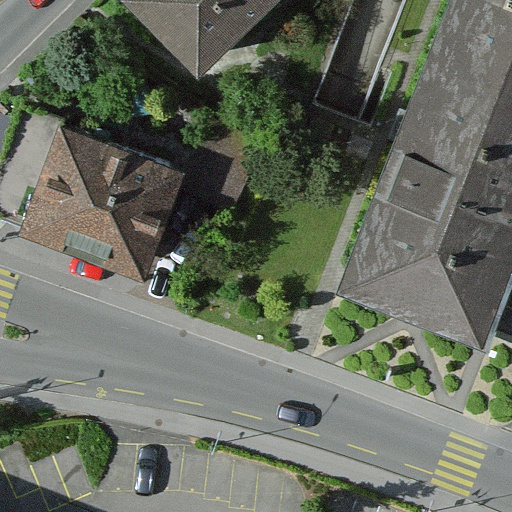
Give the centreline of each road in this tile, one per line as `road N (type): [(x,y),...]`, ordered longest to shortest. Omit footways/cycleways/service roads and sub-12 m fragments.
road 1 (residential): [(511,481),(168,366)]
road 2 (residential): [(168,366),(0,291)]
road 3 (residential): [(0,358),(168,366)]
